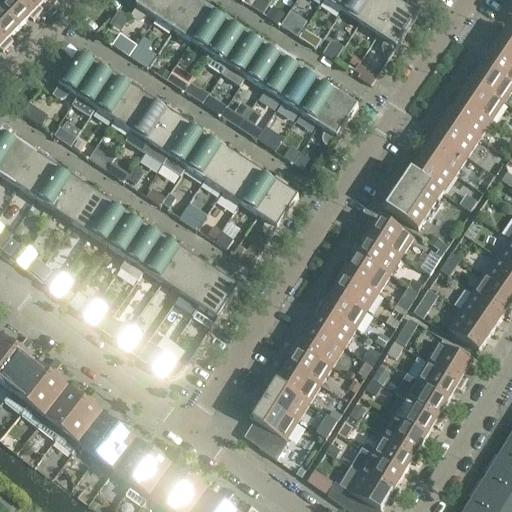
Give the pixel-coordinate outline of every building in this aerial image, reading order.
[(20,0),(0,0),(0,10),(20,30),(30,20),(34,23),(39,18),(20,0)] [(20,0),(39,18),(44,12),(41,9),(49,0),(20,0)] [(142,0),(137,9),(131,19),(133,21),(138,23),(143,22),(146,19),(148,16),(156,21),(169,0),(142,0)] [(169,0),(156,21),(174,33),(195,0),(169,0)] [(201,0),(195,0),(174,33),(192,45),(213,13),(201,5),(204,1),(201,0)] [(270,5),(262,0),(256,0),(251,9),(262,16),(270,5)] [(325,0),(324,2),(342,14),(351,0),(325,0)] [(351,0),(342,14),(360,26),(377,0),(351,0)] [(377,0),(360,26),(378,38),(402,2),(399,0),(394,0),(393,2),(390,0),(377,0)] [(273,2),(265,16),(281,25),(288,11),(273,2)] [(383,54),(389,60),(390,60),(396,50),(397,50),(418,18),(405,10),(408,6),(402,2),(378,38),(385,43),(383,45),(382,50),(383,54)] [(0,10),(0,40),(9,49),(14,44),(10,40),(20,30),(0,10)] [(111,24),(122,30),(129,17),(119,11),(111,24)] [(213,13),(192,45),(210,57),(233,21),(227,17),(225,21),(213,13)] [(223,77),(249,37),(237,29),(240,25),(233,21),(210,57),(204,65),(223,77)] [(511,32),(509,30),(496,49),(511,59),(511,32)] [(119,37),(112,47),(129,58),(136,48),(119,37)] [(240,90),(246,81),(270,45),(264,41),(261,45),(249,37),(223,77),(222,78),(240,90)] [(325,41),(317,37),(312,44),(320,49),(325,41)] [(0,40),(0,50),(4,54),(9,49),(0,40)] [(270,45),(246,81),(264,93),(285,61),(273,53),(276,49),(270,45)] [(335,63),(340,55),(343,50),(336,45),(330,46),(324,56),(335,63)] [(138,48),(131,60),(147,71),(155,59),(138,48)] [(511,59),(496,49),(484,67),(511,85),(511,59)] [(60,88),(53,98),(55,99),(61,102),(65,101),(68,98),(70,95),(78,100),(102,64),(96,60),(93,64),(80,55),(59,87),(60,88)] [(285,61),(264,93),(282,105),(306,69),(300,65),(297,69),(285,61)] [(96,112),(117,80),(105,72),(108,68),(102,64),(78,100),(72,109),(90,121),(96,112)] [(511,85),(484,67),(472,85),(504,106),(511,93),(511,85)] [(167,82),(166,83),(184,95),(190,86),(194,79),(176,68),(171,76),(167,82)] [(306,69),(282,105),(300,117),(321,84),(310,77),(312,73),(306,69)] [(157,75),(167,82),(171,76),(160,70),(157,75)] [(117,80),(96,112),(114,124),(138,87),(132,83),(129,88),(117,80)] [(321,84),(300,117),(318,128),(342,92),(336,88),(333,92),(321,84)] [(472,85),(460,103),(492,124),(504,106),(472,85)] [(200,92),(190,86),(184,95),(202,107),(208,97),(209,97),(200,91),(200,92)] [(138,87),(114,124),(132,136),(153,103),(141,96),(144,92),(138,87)] [(342,92),(318,128),(326,133),(323,136),(322,140),(323,145),(330,150),(330,151),(337,141),(358,109),(346,101),(348,96),(342,92)] [(202,107),(219,118),(225,108),(208,97),(202,107)] [(132,136),(126,144),(145,156),(150,147),(174,111),(168,107),(165,111),(153,103),(132,136)] [(460,103),(448,121),(480,142),(492,124),(460,103)] [(31,123),(38,112),(28,105),(21,117),(31,123)] [(239,131),(245,122),(234,114),(226,109),(220,118),(239,131)] [(150,147),(145,156),(162,167),(168,159),(189,127),(177,119),(180,115),(174,111),(150,147)] [(448,121),(435,139),(467,160),(480,142),(448,121)] [(245,122),(239,131),(257,143),(263,133),(254,128),(245,122)] [(168,159),(162,167),(181,180),(186,171),(210,135),(204,131),(201,135),(189,127),(168,159)] [(5,130),(3,134),(0,137),(0,178),(21,147),(9,139),(12,135),(5,130)] [(54,139),(71,151),(77,142),(60,131),(54,139)] [(186,171),(205,183),(226,151),(214,143),(216,139),(210,135),(186,171)] [(263,147),(276,155),(281,147),(269,139),(263,147)] [(455,178),(462,169),(467,160),(435,139),(423,157),(455,178)] [(21,147),(0,178),(18,190),(42,154),(36,150),(33,154),(21,147)] [(291,149),(284,160),(293,167),(301,155),(291,149)] [(205,183),(223,195),(246,159),(240,155),(237,159),(226,151),(205,183)] [(18,190),(36,202),(57,170),(46,163),(48,158),(42,154),(18,190)] [(301,155),(293,167),(303,173),(310,161),(301,155)] [(423,157),(411,175),(443,196),(455,178),(423,157)] [(246,159),(223,195),(241,207),(262,175),(250,167),(252,163),(246,159)] [(97,167),(107,174),(112,166),(102,160),(97,167)] [(112,166),(107,174),(124,185),(127,182),(131,175),(113,164),(112,166)] [(36,202),(54,214),(78,178),(72,174),(69,178),(57,170),(36,202)] [(131,174),(131,175),(127,182),(137,188),(144,176),(134,170),(131,174)] [(241,207),(259,219),(283,183),(276,179),(273,183),(262,175),(241,207)] [(396,189),(395,190),(431,214),(443,196),(411,175),(400,192),(396,189)] [(511,190),(511,178),(507,175),(501,184),(511,191),(511,190)] [(54,214),(72,226),(93,194),(82,186),(84,182),(78,178),(54,214)] [(283,183),(259,219),(266,224),(264,227),(262,231),(264,235),(270,241),(277,231),(278,231),(299,199),(286,191),(288,187),(283,183)] [(162,206),(163,206),(167,200),(152,190),(146,200),(160,209),(162,206)] [(431,214),(395,190),(383,209),(419,233),(431,214)] [(72,226),(90,238),(114,202),(108,198),(105,202),(93,194),(72,226)] [(163,206),(169,210),(170,211),(177,201),(170,196),(163,206)] [(90,238),(109,250),(130,218),(118,210),(120,206),(114,202),(90,238)] [(189,227),(196,216),(187,210),(180,221),(189,227)] [(109,250),(127,262),(151,226),(144,222),(141,226),(130,218),(109,250)] [(369,231),(365,237),(401,260),(413,241),(381,221),(373,234),(369,231)] [(138,284),(145,274),(166,242),(154,234),(156,230),(151,226),(127,262),(120,272),(138,284)] [(207,238),(217,244),(223,235),(213,228),(207,238)] [(223,235),(217,244),(227,252),(234,242),(223,235)] [(365,246),(358,258),(390,278),(401,260),(365,237),(361,244),(365,246)] [(438,252),(442,245),(443,244),(433,238),(428,245),(437,252),(438,252)] [(19,249),(11,242),(2,253),(10,259),(19,249)] [(145,274),(163,286),(187,250),(180,245),(178,250),(166,242),(145,274)] [(511,244),(509,243),(497,260),(511,270),(511,244)] [(163,286),(181,298),(202,266),(190,258),(193,254),(187,250),(163,286)] [(257,259),(246,252),(240,261),(251,268),(257,259)] [(450,255),(443,274),(452,277),(459,258),(450,255)] [(346,268),(342,274),(379,297),(390,278),(358,258),(350,270),(346,268)] [(511,270),(497,260),(485,278),(511,296),(511,270)] [(53,275),(37,261),(28,271),(44,285),(53,275)] [(181,298),(199,310),(223,273),(216,269),(214,273),(202,266),(181,298)] [(193,320),(211,331),(211,332),(218,322),(239,290),(226,281),(229,277),(223,273),(199,310),(193,320)] [(342,283),(335,294),(367,315),(379,297),(342,274),(338,280),(342,283)] [(511,296),(485,278),(473,296),(504,318),(511,306),(511,296)] [(62,299),(70,305),(76,298),(68,292),(62,299)] [(323,304),(319,310),(356,333),(367,315),(335,294),(327,307),(323,304)] [(70,305),(69,307),(77,313),(86,301),(79,295),(76,298),(70,305)] [(473,296),(460,314),(492,335),(504,318),(473,296)] [(91,297),(79,312),(96,325),(108,309),(91,297)] [(406,314),(407,315),(412,307),(401,300),(397,308),(406,314)] [(413,316),(423,322),(430,312),(420,306),(413,316)] [(319,319),(311,331),(344,352),(356,333),(319,310),(315,317),(319,319)] [(492,335),(460,314),(448,332),(479,354),(492,335)] [(96,326),(105,333),(112,324),(102,317),(96,326)] [(388,328),(396,333),(400,325),(393,321),(388,328)] [(395,346),(402,350),(418,326),(410,321),(395,346)] [(120,347),(133,331),(124,325),(120,330),(112,324),(105,333),(113,339),(112,341),(120,347)] [(141,337),(133,331),(120,347),(129,353),(141,337)] [(300,341),(296,347),(332,370),(344,352),(311,331),(304,343),(300,341)] [(383,350),(389,341),(380,336),(375,345),(383,350)] [(0,337),(0,374),(21,347),(15,343),(12,347),(0,337)] [(138,360),(146,367),(158,350),(150,344),(138,360)] [(402,350),(395,346),(394,345),(383,363),(392,368),(392,369),(403,351),(402,350)] [(439,346),(427,365),(464,388),(468,381),(464,379),(472,366),(439,346)] [(21,347),(0,374),(0,385),(12,395),(35,365),(24,356),(27,352),(21,347)] [(296,356),(288,368),(321,388),(332,370),(296,347),(292,353),(296,356)] [(369,350),(361,362),(365,365),(372,370),(381,357),(369,350)] [(176,364),(165,379),(167,381),(169,381),(176,380),(181,375),(184,370),(176,364)] [(35,365),(12,395),(4,404),(21,418),(55,374),(49,370),(47,373),(35,365)] [(365,380),(372,370),(365,365),(358,376),(365,380)] [(416,384),(449,404),(456,391),(461,394),(464,388),(427,365),(416,384)] [(321,388),(288,368),(281,380),(277,377),(273,384),(309,407),(321,388)] [(371,382),(382,388),(388,379),(377,372),(371,382)] [(55,374),(21,418),(38,431),(69,391),(58,382),(61,379),(55,374)] [(395,396),(405,402),(442,425),(446,418),(442,416),(449,404),(416,384),(406,378),(395,396)] [(382,388),(371,382),(365,393),(375,399),(382,388)] [(356,396),(361,388),(353,383),(348,391),(356,396)] [(273,384),(261,402),(298,425),(309,407),(273,384)] [(69,391),(38,431),(55,444),(89,401),(83,396),(81,400),(69,391)] [(89,401),(55,444),(72,457),(80,448),(103,418),(92,409),(95,405),(89,401)] [(298,425),(261,402),(249,421),(270,434),(259,451),(277,464),(289,444),(287,442),(298,425)] [(394,421),(427,441),(434,428),(438,431),(442,425),(405,402),(394,421)] [(356,407),(349,419),(360,426),(367,414),(356,407)] [(332,412),(328,418),(338,424),(342,418),(332,412)] [(115,426),(103,418),(80,448),(97,461),(123,427),(118,423),(115,426)] [(394,421),(383,439),(420,461),(423,455),(419,453),(427,441),(394,421)] [(345,425),(337,437),(345,442),(352,430),(345,425)] [(123,427),(97,461),(115,475),(138,444),(126,435),(129,432),(123,427)] [(511,511),(511,438),(471,504),(466,511),(511,511)] [(371,458),(404,477),(412,465),(416,468),(420,461),(383,439),(371,458)] [(138,444),(115,475),(133,488),(158,453),(152,449),(149,453),(138,444)] [(331,447),(326,456),(336,462),(342,454),(331,447)] [(362,452),(351,470),(397,498),(401,492),(397,490),(404,477),(371,458),(362,452)] [(133,488),(126,498),(144,510),(151,501),(173,470),(161,461),(164,457),(158,453),(133,488)] [(173,470),(151,501),(166,511),(169,511),(193,478),(187,474),(184,478),(173,470)] [(328,499),(346,511),(355,511),(361,503),(375,511),(383,511),(389,502),(394,505),(397,498),(351,470),(342,484),(339,483),(328,499)] [(305,475),(300,472),(297,478),(301,481),(305,475)] [(307,485),(323,496),(328,488),(312,477),(307,485)] [(169,511),(195,511),(208,495),(196,486),(199,482),(193,478),(169,511)] [(208,495),(195,511),(222,511),(228,503),(222,499),(220,503),(208,495)] [(222,511),(231,511),(234,508),(228,503),(222,511)]
